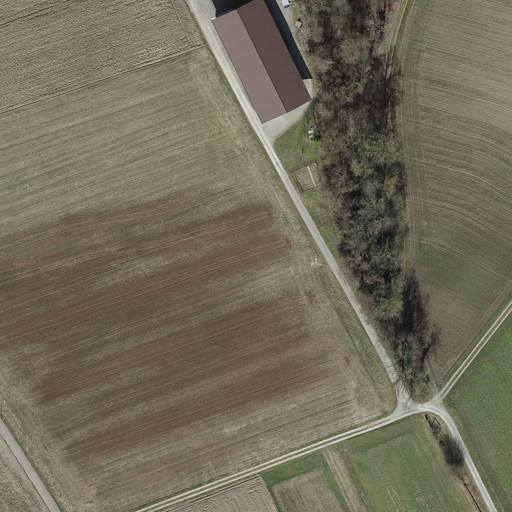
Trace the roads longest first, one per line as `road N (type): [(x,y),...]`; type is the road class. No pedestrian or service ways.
road 1 (track): [(191,0),(408,411)]
road 2 (track): [(147,511),(437,404),(511,310)]
road 3 (track): [(406,0),(389,64),(387,117),(408,292),(437,404)]
road 4 (track): [(492,511),(437,404)]
